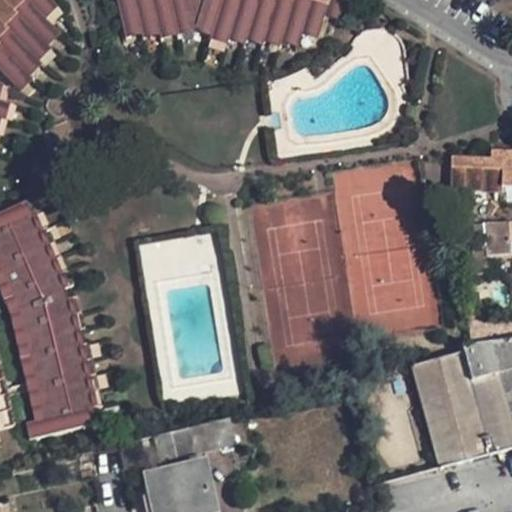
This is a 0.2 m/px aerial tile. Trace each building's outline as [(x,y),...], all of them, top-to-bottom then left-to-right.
[(0,0),(0,111),(3,101),(0,99),(0,75),(12,88),(23,78),(21,76),(31,66),(28,63),(40,51),(37,48),(49,37),(40,27),(53,15),(39,0),(0,0)] [(119,0),(128,36),(146,31),(147,37),(164,33),(165,37),(180,33),(197,29),(214,34),(212,41),(227,45),(229,39),(244,43),(245,39),(262,45),(264,39),(281,44),(282,40),(299,45),(303,33),(318,37),(322,26),(338,31),(347,0),(119,0)] [(489,153),(454,152),(452,190),(503,192),(503,185),(511,185),(511,154),(506,154),(507,147),(489,146),(489,153)] [(23,418),(27,433),(94,415),(91,401),(98,398),(70,279),(45,219),(37,223),(31,208),(0,220),(0,292),(4,302),(31,415),(23,418)] [(468,246),(470,275),(486,273),(484,259),(511,257),(511,222),(506,222),(479,223),(480,234),(480,245),(468,246)] [(463,315),(467,346),(493,343),(511,341),(511,320),(478,323),(477,314),(463,315)] [(511,341),(493,343),(501,374),(511,419),(511,341)] [(468,354),(475,381),(501,374),(493,343),(467,346),(468,354)] [(511,446),(511,419),(501,374),(475,381),(468,354),(450,355),(410,363),(433,451),(437,466),(504,449),(511,446)] [(0,423),(10,420),(0,379),(0,423)] [(224,410),(152,428),(160,459),(232,444),(224,410)] [(139,439),(116,444),(121,470),(144,465),(139,439)] [(203,456),(147,470),(157,511),(181,511),(182,511),(215,503),(203,456)]
